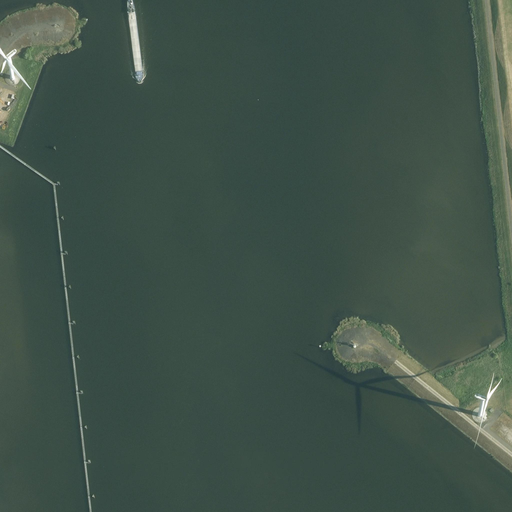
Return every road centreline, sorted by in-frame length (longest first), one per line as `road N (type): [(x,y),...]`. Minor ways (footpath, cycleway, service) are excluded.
road 1 (unclassified): [(511,220),(487,0)]
road 2 (track): [(511,451),(397,361)]
